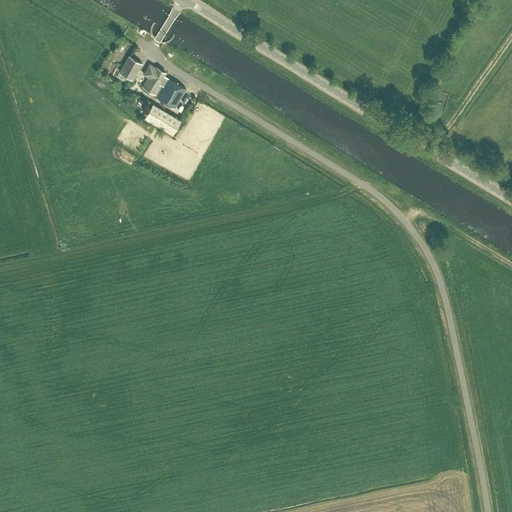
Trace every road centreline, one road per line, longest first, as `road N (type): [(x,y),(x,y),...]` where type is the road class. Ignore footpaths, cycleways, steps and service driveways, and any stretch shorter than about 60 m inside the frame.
road 1 (unclassified): [(487,511),(437,272),(417,237),(372,191),(150,51),(181,0)]
road 2 (unclassified): [(511,200),(183,0)]
road 3 (track): [(511,266),(428,215),(402,220)]
